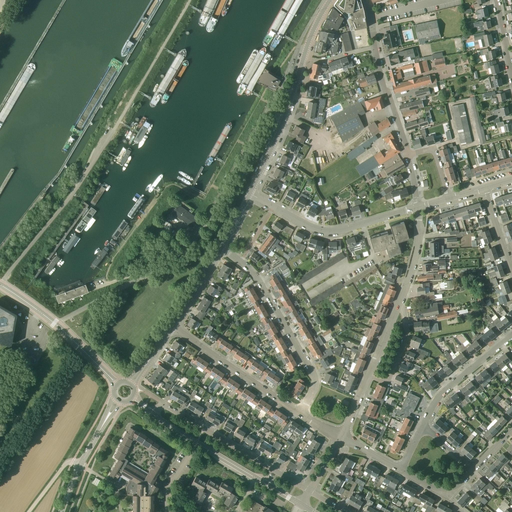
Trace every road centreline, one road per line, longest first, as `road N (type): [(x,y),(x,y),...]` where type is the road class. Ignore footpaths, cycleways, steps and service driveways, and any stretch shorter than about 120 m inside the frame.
road 1 (unclassified): [(0,284),(112,130)]
road 2 (residential): [(309,491),(162,403),(152,414)]
road 3 (residential): [(301,413),(316,381),(240,261)]
road 4 (residential): [(301,413),(172,328)]
road 5 (tertiary): [(116,384),(0,284)]
road 6 (residential): [(292,95),(279,88),(213,207)]
road 7 (unclassified): [(422,426),(440,394),(511,336)]
road 8 (tertiary): [(300,504),(195,443)]
